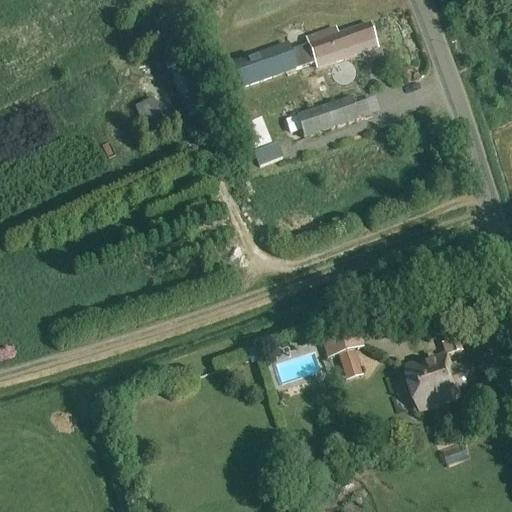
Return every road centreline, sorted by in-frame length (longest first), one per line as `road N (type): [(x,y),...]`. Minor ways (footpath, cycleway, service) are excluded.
road 1 (track): [(494,211),(0,375)]
road 2 (track): [(489,197),(273,265),(250,245),(175,113),(118,60)]
road 3 (tertiary): [(511,269),(416,0)]
